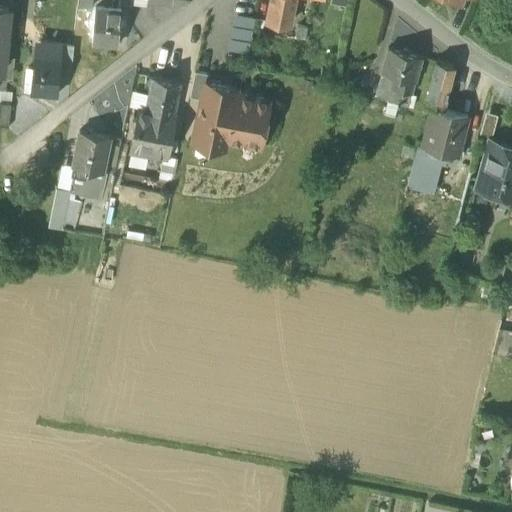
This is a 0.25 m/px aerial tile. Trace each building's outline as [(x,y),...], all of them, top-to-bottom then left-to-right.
[(92,0),(78,0),(77,9),(91,10),(92,0)] [(271,0),(271,3),(270,8),(291,12),(293,12),(295,0),(271,0)] [(346,11),(349,0),(333,0),(331,8),(346,11)] [(256,19),(268,21),(270,8),(271,3),(259,1),(256,19)] [(291,12),(270,8),(268,21),(267,25),(288,29),(291,12)] [(121,13),(95,10),(92,44),(118,47),(121,13)] [(9,12),(0,11),(0,73),(2,74),(9,12)] [(248,57),(255,23),(234,19),(227,53),(248,57)] [(36,41),(34,59),(60,62),(62,45),(62,44),(36,41)] [(74,47),(62,45),(60,62),(72,64),(74,47)] [(423,60),(389,51),(383,75),(397,79),(415,84),(416,84),(423,60)] [(60,62),(34,59),(30,93),(56,96),(60,62)] [(437,65),(427,108),(433,110),(442,112),(453,69),(437,65)] [(210,77),(195,74),(190,99),(201,101),(202,100),(204,100),(207,83),(209,84),(210,77)] [(397,79),(383,75),(376,101),(409,110),(416,84),(415,84),(411,96),(393,91),(397,79)] [(180,85),(152,79),(145,113),(173,119),(180,85)] [(415,84),(397,79),(393,91),(411,96),(415,84)] [(209,84),(207,83),(204,100),(202,100),(201,101),(193,142),(225,149),(226,140),(260,147),(263,129),(266,127),(267,121),(266,118),(269,101),(236,94),(237,89),(209,84)] [(11,107),(0,105),(0,129),(9,131),(11,107)] [(442,112),(433,110),(423,148),(458,157),(467,118),(442,112)] [(173,119),(145,113),(139,112),(131,153),(164,159),(166,159),(173,119)] [(110,139),(80,133),(72,168),(73,169),(71,178),(74,179),(85,181),(87,171),(103,175),(103,174),(110,139)] [(511,147),(488,142),(476,189),(511,198),(511,147)] [(455,168),(458,157),(423,148),(418,146),(414,160),(440,166),(446,168),(450,166),(455,168)] [(177,161),(166,159),(164,159),(159,183),(173,185),(177,161)] [(440,166),(414,160),(407,188),(433,194),(440,166)] [(87,171),(85,181),(74,179),(69,193),(70,193),(70,195),(101,202),(107,175),(103,174),(103,175),(87,171)] [(56,191),(48,230),(61,232),(62,231),(68,201),(70,195),(70,193),(69,193),(56,191)] [(82,204),(68,201),(62,231),(73,233),(82,204)] [(495,359),(511,360),(511,334),(497,334),(495,359)] [(486,438),(473,435),(467,458),(489,463),(493,447),(484,445),(486,438)] [(511,449),(508,449),(503,479),(511,481),(511,449)]
